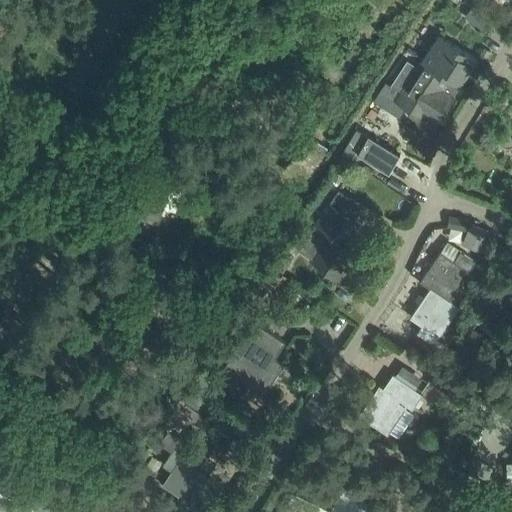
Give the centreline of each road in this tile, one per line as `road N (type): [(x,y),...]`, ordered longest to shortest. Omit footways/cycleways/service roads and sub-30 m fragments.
road 1 (residential): [(316,405),(377,314),(433,195)]
road 2 (residential): [(316,405),(476,511)]
road 3 (residential): [(433,195),(506,68)]
road 4 (residential): [(243,511),(316,405)]
